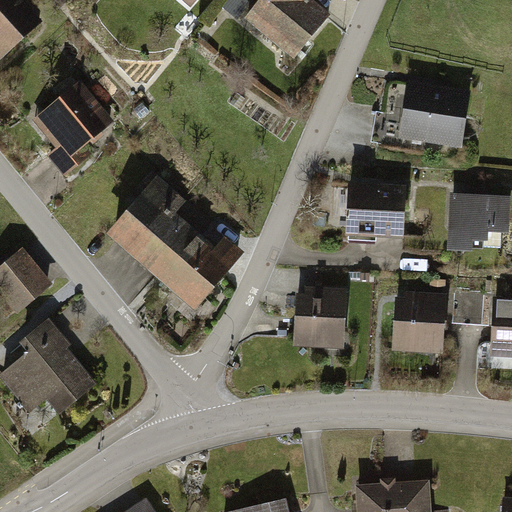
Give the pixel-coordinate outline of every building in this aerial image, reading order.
[(0,0),(0,60),(2,63),(44,24),(24,3),(26,0),(0,0)] [(270,0),(254,21),(303,57),(332,17),(309,0),(270,0)] [(87,81),(38,122),(63,150),(54,158),(71,178),(98,155),(93,150),(124,124),(87,81)] [(463,93),(406,90),(403,143),(460,146),(463,93)] [(186,201),(161,181),(119,234),(175,278),(206,239),(175,215),(186,201)] [(395,187),(355,186),(354,241),(413,243),(414,189),(395,187)] [(459,196),(457,245),(492,247),(493,237),(511,238),(511,197),(490,197),(459,196)] [(206,239),(175,278),(205,301),(241,255),(227,244),(221,251),(206,239)] [(49,283),(23,251),(0,270),(0,287),(18,309),(49,283)] [(452,297),(398,295),(398,302),(396,356),(449,358),(450,332),(452,297)] [(300,297),(297,344),(343,346),(346,299),(300,297)] [(511,301),(501,301),(500,335),(499,361),(511,360),(511,301)] [(66,418),(106,387),(55,320),(0,360),(0,370),(35,416),(54,401),(66,418)] [(436,511),(436,481),(359,486),(360,511),(436,511)] [(163,511),(154,497),(131,511),(163,511)] [(289,511),(287,500),(241,511),(289,511)]
